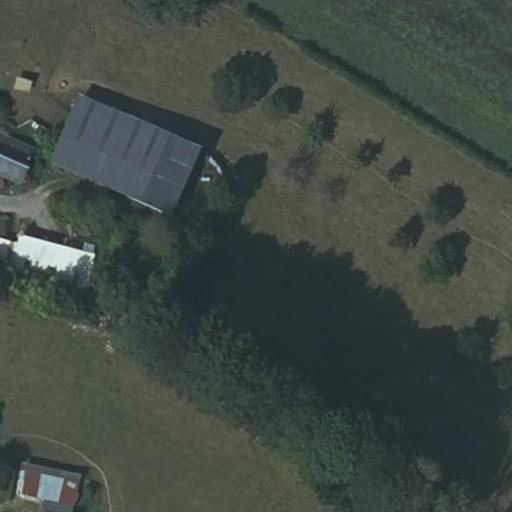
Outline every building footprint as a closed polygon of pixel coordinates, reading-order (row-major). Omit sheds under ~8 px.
[(178,141),(80,97),(50,164),(149,207),(178,141)] [(0,156),(24,164),(30,149),(0,137),(0,156)] [(0,179),(15,184),(24,164),(0,156),(0,179)] [(88,291),(96,251),(18,234),(9,274),(88,291)] [(0,264),(6,266),(15,247),(0,241),(0,264)] [(25,467),(23,475),(76,484),(77,479),(25,467)] [(70,511),(76,484),(23,475),(17,496),(43,503),(41,511),(70,511)]
